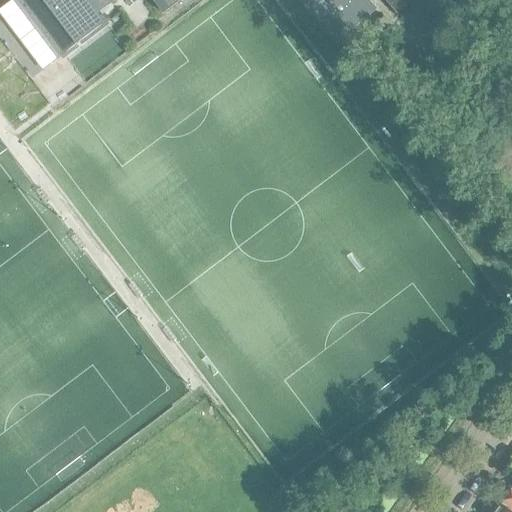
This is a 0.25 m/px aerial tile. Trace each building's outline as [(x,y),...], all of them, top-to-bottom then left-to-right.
[(95,14),(114,0),(151,0),(161,13),(178,0),(21,0),(63,55),(103,24),(95,14)] [(344,37),(372,13),(361,0),(297,0),(334,44),(344,37)] [(361,0),(372,13),(376,10),(367,0),(384,0),(396,15),(413,0),(361,0)] [(397,56),(413,75),(423,68),(407,48),(397,56)] [(511,507),(511,491),(510,490),(502,501),(511,507)] [(511,511),(511,507),(502,501),(500,505),(495,511),(511,511)]
